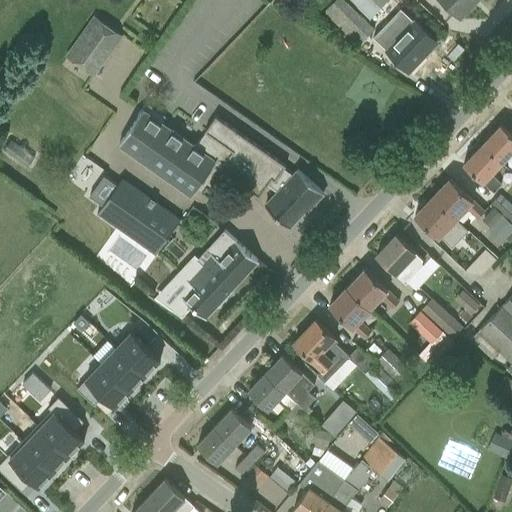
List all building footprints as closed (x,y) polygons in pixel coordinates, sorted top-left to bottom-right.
[(375,28),(345,0),(335,0),(324,12),(359,45),(375,28)] [(442,0),(459,17),(460,16),(458,14),(471,0),(442,0)] [(92,14),(62,54),(91,76),(121,35),(92,14)] [(408,71),(437,41),(415,20),(413,22),(404,14),(378,41),(408,71)] [(194,148),(193,147),(142,110),(120,141),(130,149),(146,161),(192,195),(196,189),(215,162),(222,167),(221,170),(259,196),(268,184),(277,191),(265,205),(289,227),(306,209),(305,208),(311,201),(314,204),(324,193),(298,169),(293,175),(284,168),(285,165),(244,136),(216,116),(194,148)] [(511,133),(501,124),(482,143),(502,162),(511,151),(511,133)] [(491,173),(502,162),(482,143),(464,163),(494,192),(502,184),(491,173)] [(155,254),(180,219),(179,219),(168,211),(169,211),(168,210),(167,210),(157,203),(156,202),(146,195),(145,194),(135,187),(134,186),(134,187),(123,179),(123,178),(118,185),(103,174),(89,195),(104,205),(98,213),(155,254)] [(450,178),(433,196),(456,218),(466,208),(477,218),(485,211),(450,178)] [(492,202),(511,222),(511,201),(502,192),(492,202)] [(415,215),(450,247),(456,240),(445,230),(456,218),(433,196),(415,215)] [(482,220),(490,228),(493,226),(503,215),(495,207),(482,220)] [(510,244),(511,241),(511,224),(503,215),(493,226),(510,244)] [(206,317),(258,260),(224,230),(209,247),(183,274),(194,285),(183,296),(206,317)] [(406,284),(414,275),(426,262),(415,252),(416,251),(397,234),(376,255),(406,284)] [(482,274),(487,268),(476,258),(465,270),(468,273),(482,274)] [(365,267),(347,286),(370,308),(381,296),(392,307),(399,300),(365,267)] [(347,286),(330,305),(363,337),(370,330),(359,319),(370,308),(347,286)] [(511,374),(511,294),(472,337),(493,357),(499,352),(511,363),(506,368),(511,374)] [(423,308),(454,337),(464,327),(432,297),(423,308)] [(480,304),(472,297),(464,306),(472,313),(480,304)] [(410,322),(432,343),(432,342),(442,351),(451,341),(442,332),(443,331),(420,310),(410,322)] [(90,322),(81,314),(73,322),(82,330),(90,322)] [(405,389),(405,388),(375,362),(358,346),(349,356),(332,339),(334,337),(316,319),(294,342),(322,369),(318,375),(325,381),(347,358),(349,358),(350,357),(365,372),(364,373),(392,399),(394,398),(396,401),(405,389)] [(133,331),(116,347),(145,375),(162,359),(133,331)] [(116,347),(101,363),(131,390),(145,375),(116,347)] [(375,362),(405,388),(416,375),(389,348),(375,362)] [(303,372),(283,354),(266,372),(286,391),(297,402),(305,409),(316,396),(309,389),(314,383),(303,372)] [(116,407),(131,390),(101,363),(87,379),(116,407)] [(40,400),(51,389),(33,372),(23,383),(40,400)] [(269,409),(285,391),(286,391),(266,372),(248,390),(269,409)] [(343,427),(357,411),(343,399),(330,414),(343,427)] [(297,402),(290,409),(287,413),(294,420),(305,409),(297,402)] [(252,426),(232,407),(215,426),(235,444),(252,426)] [(42,426),(70,454),(86,438),(57,410),(42,426)] [(358,431),(367,421),(358,413),(349,423),(358,431)] [(27,442),(56,470),(70,454),(42,426),(27,442)] [(198,444),(217,462),(235,444),(215,426),(198,444)] [(320,429),(316,441),(312,453),(322,456),(327,448),(329,445),(333,433),(320,429)] [(511,450),(511,439),(496,431),(487,448),(508,458),(511,450)] [(347,511),(343,509),(359,488),(374,468),(388,480),(406,457),(379,436),(361,458),(362,459),(352,472),(351,471),(345,478),(321,511),(347,511)] [(56,470),(27,442),(11,458),(40,486),(56,470)] [(254,462),(265,451),(258,444),(247,455),(254,462)] [(247,455),(235,467),(243,474),(254,462),(247,455)] [(310,458),(305,463),(311,467),(315,462),(310,458)] [(294,508),(299,511),(321,511),(345,478),(319,459),(299,483),(308,489),(294,508)] [(262,469),(258,465),(246,479),(257,488),(269,475),(262,469)] [(297,481),(287,473),(279,484),(288,492),(297,481)] [(511,477),(502,474),(494,497),(505,502),(511,482),(511,477)] [(166,478),(149,496),(165,511),(188,511),(195,506),(185,496),(166,478)] [(394,480),(381,498),(389,504),(403,487),(394,480)] [(165,511),(149,496),(133,511),(165,511)]
